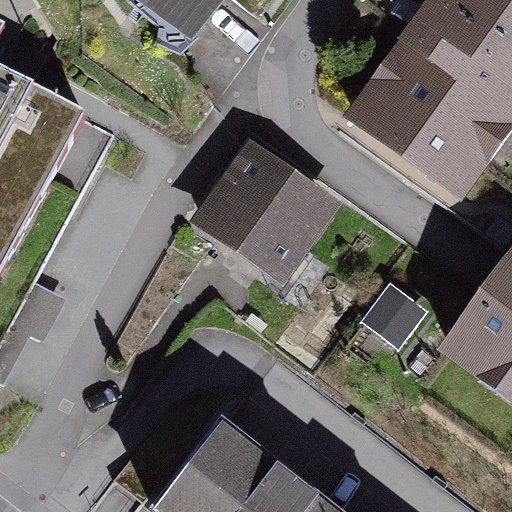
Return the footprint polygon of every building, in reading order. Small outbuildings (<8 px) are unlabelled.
[(218,0),(143,0),(185,32),(218,0)] [(511,0),(445,0),(438,11),(444,16),(423,46),(416,41),(398,67),(405,71),(390,92),(384,87),(358,123),(456,193),(481,158),(474,153),(497,120),(504,126),(511,114),(511,0)] [(0,41),(4,33),(0,31),(0,278),(85,120),(0,74),(0,41)] [(327,211),(252,158),(240,175),(229,167),(214,187),(225,195),(205,224),(280,277),(327,211)] [(511,264),(502,279),(451,349),(487,375),(492,369),(511,383),(511,264)] [(369,325),(395,344),(419,313),(393,294),(369,325)] [(306,511),(216,442),(160,511),(306,511)]
